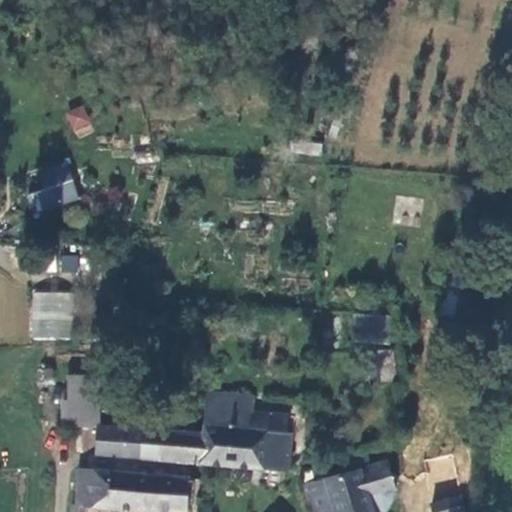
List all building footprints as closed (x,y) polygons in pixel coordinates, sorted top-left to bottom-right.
[(63,114),(76,137),(94,128),(81,104),(63,114)] [(291,138),(290,152),(321,155),(323,142),(291,138)] [(35,177),(39,188),(68,179),(62,160),(53,163),(55,170),(35,177)] [(68,179),(39,188),(37,189),(44,208),(74,197),(68,179)] [(491,238),(504,240),(507,221),(487,219),(485,237),(473,235),(471,248),(453,246),(449,277),(440,313),(481,323),(492,282),(486,281),(489,253),(491,238)] [(504,240),(491,238),(489,253),(503,254),(504,240)] [(58,271),(77,273),(79,256),(60,254),(58,271)] [(28,337),(70,341),(74,293),(32,290),(28,337)] [(387,344),(390,317),(354,313),(352,340),(387,344)] [(380,379),(392,379),(393,351),(381,351),(380,379)] [(59,426),(98,425),(98,418),(115,419),(111,368),(72,371),(69,398),(58,402),(59,426)] [(209,425),(207,455),(291,461),(294,421),(288,421),(287,404),(258,402),(257,391),(213,385),(209,425)] [(128,451),(128,448),(207,455),(209,425),(115,419),(98,418),(98,425),(96,448),(128,451)] [(317,479),(325,511),(385,511),(382,489),(401,484),(408,481),(402,453),(317,479)] [(431,480),(453,480),(453,461),(431,461),(431,480)] [(136,511),(185,511),(191,480),(80,468),(75,511),(88,511),(89,508),(136,511)] [(444,511),(447,511),(474,502),(470,483),(440,495),(444,511)] [(382,489),(385,511),(390,511),(395,510),(403,495),(401,484),(382,489)]
